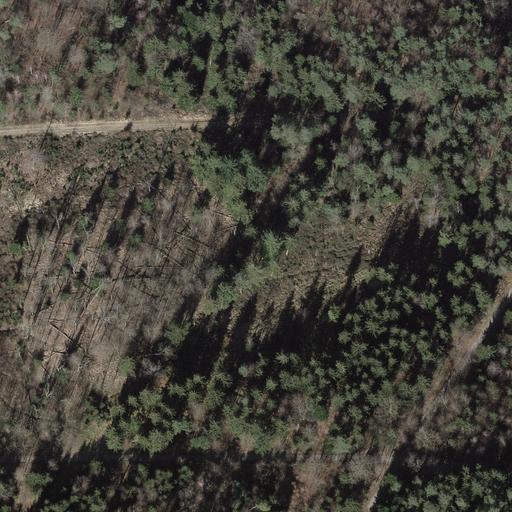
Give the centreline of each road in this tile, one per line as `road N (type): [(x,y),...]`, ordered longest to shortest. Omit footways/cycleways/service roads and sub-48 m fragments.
road 1 (track): [(511,479),(404,459),(0,459)]
road 2 (track): [(0,133),(511,108)]
road 3 (track): [(511,293),(368,511)]
